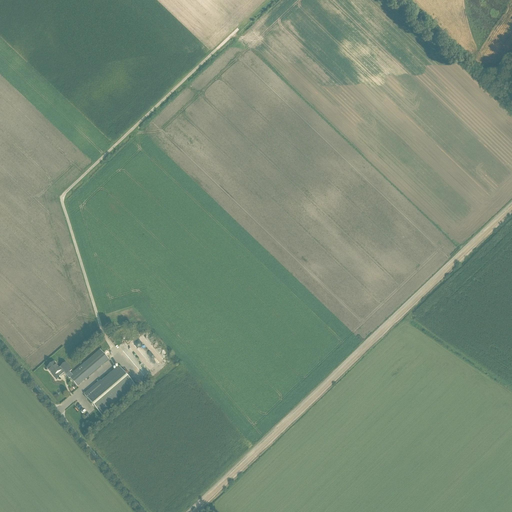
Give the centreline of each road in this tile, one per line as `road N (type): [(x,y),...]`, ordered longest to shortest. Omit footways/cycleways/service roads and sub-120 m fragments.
road 1 (track): [(194,511),(511,208)]
road 2 (track): [(236,30),(63,193),(103,334),(118,357)]
road 3 (unclassified): [(142,511),(0,344)]
